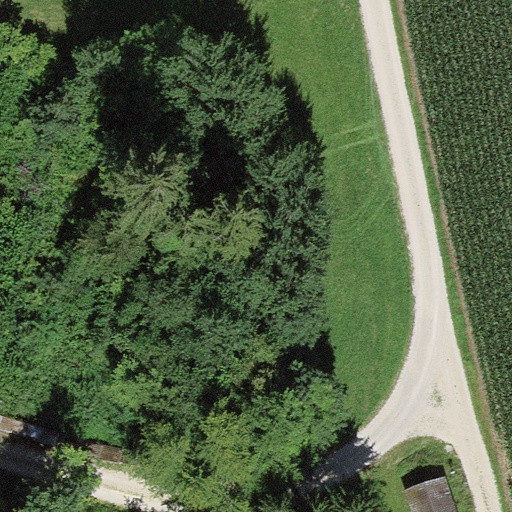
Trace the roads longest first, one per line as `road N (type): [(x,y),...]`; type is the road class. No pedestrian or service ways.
road 1 (track): [(440,397),(367,457),(235,509),(0,454)]
road 2 (track): [(440,397),(369,0)]
road 3 (track): [(477,511),(440,397)]
